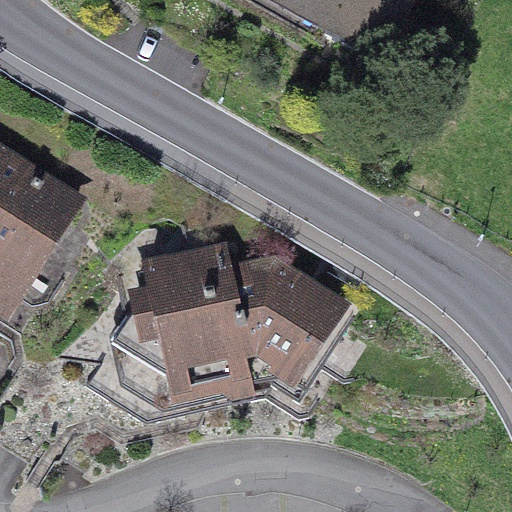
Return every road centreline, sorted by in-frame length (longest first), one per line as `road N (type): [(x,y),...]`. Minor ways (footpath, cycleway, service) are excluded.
road 1 (residential): [(511,333),(413,254),(0,7)]
road 2 (residential): [(419,511),(302,471),(201,482),(107,511)]
